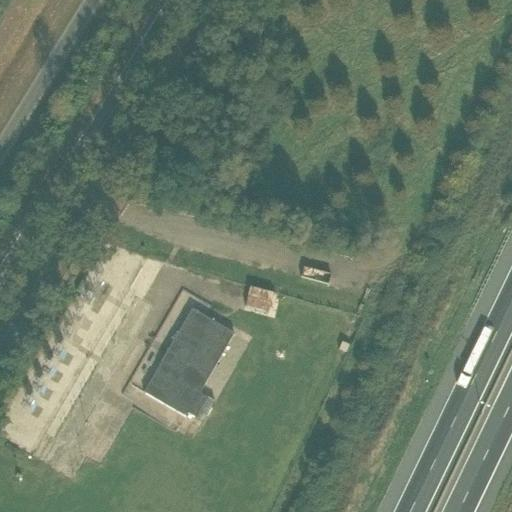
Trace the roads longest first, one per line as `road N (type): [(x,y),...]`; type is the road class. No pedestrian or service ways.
road 1 (unclassified): [(0,368),(231,0)]
road 2 (secondary): [(0,280),(173,0)]
road 3 (motorway): [(511,297),(408,511)]
road 4 (secondary): [(94,0),(0,153)]
road 5 (motorway): [(459,511),(511,403)]
